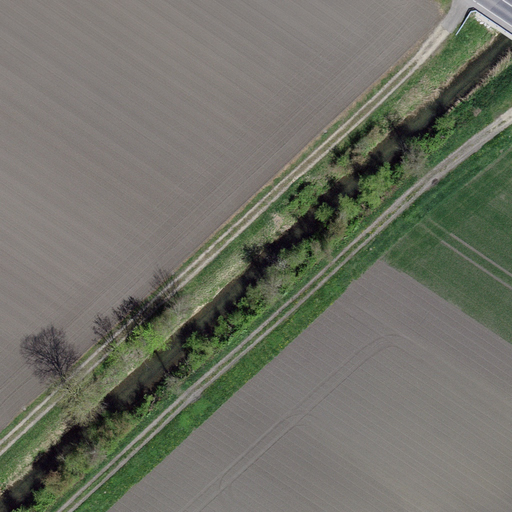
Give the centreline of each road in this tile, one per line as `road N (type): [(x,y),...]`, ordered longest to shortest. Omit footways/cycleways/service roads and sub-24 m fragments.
road 1 (track): [(0,452),(475,0)]
road 2 (track): [(62,511),(470,147),(511,122)]
